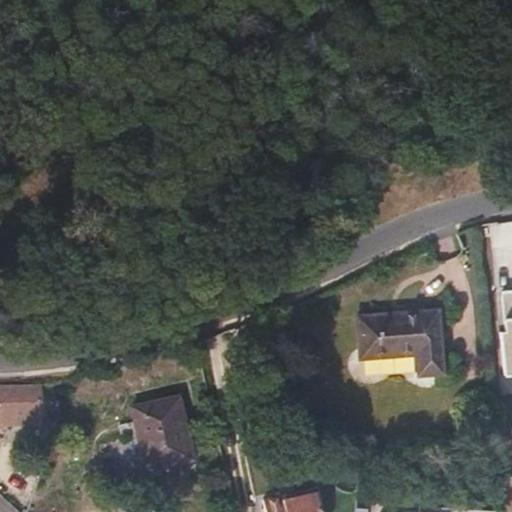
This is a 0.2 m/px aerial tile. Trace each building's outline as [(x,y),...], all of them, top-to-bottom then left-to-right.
[(447,374),(441,306),(356,318),(360,361),(416,354),(419,378),(447,374)] [(511,380),(511,309),(493,311),(498,382),(511,380)] [(0,423),(40,423),(40,387),(0,386),(0,423)] [(129,408),(144,471),(194,459),(179,396),(129,408)] [(322,511),(320,497),(290,504),(288,498),(270,502),(272,511),(322,511)]
